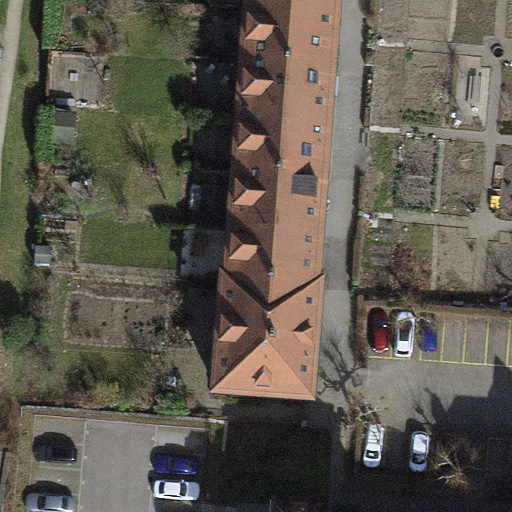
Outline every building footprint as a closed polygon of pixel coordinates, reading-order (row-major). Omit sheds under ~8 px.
[(335,17),(335,0),(252,0),(252,11),(335,17)] [(330,72),(335,17),(252,11),(248,65),(330,72)] [(326,127),(330,72),(248,65),(243,120),(326,127)] [(322,182),(326,127),(243,120),(239,176),(322,182)] [(318,237),(322,182),(239,176),(235,231),(318,237)] [(313,293),(318,237),(235,231),(231,286),(313,293)] [(309,401),(318,293),(313,293),(231,286),(227,286),(219,394),(309,401)]
